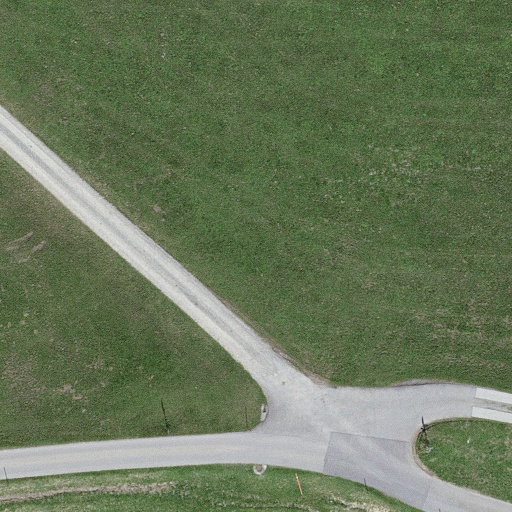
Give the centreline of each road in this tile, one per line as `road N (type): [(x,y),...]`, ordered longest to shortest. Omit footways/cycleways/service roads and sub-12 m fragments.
road 1 (track): [(511,411),(468,402),(303,430),(255,350),(0,121)]
road 2 (unclassified): [(0,461),(303,430),(511,511)]
